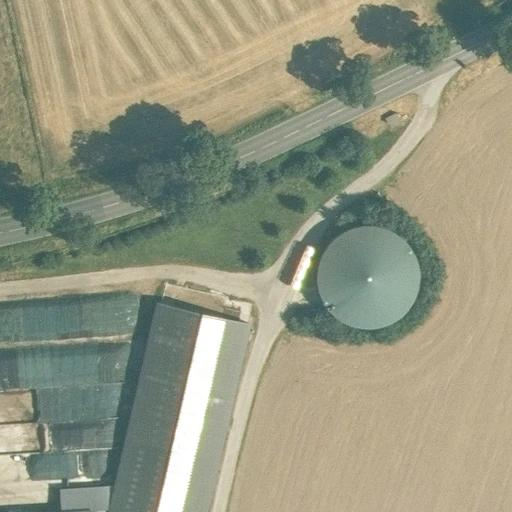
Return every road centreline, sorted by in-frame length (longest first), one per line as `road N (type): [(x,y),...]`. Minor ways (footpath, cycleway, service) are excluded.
road 1 (secondary): [(0,232),(124,202),(210,169),(511,28)]
road 2 (track): [(435,66),(432,110),(279,329),(205,511)]
road 3 (track): [(0,289),(167,274),(239,286),(291,309)]
